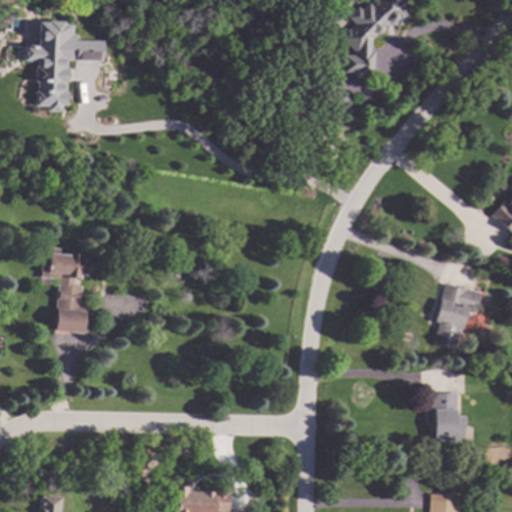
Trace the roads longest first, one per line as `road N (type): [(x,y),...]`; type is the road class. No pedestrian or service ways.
road 1 (residential): [(321,274),(352,201),(511,11)]
road 2 (residential): [(304,426),(40,420),(0,433)]
road 3 (residential): [(321,274),(306,378),(302,511)]
